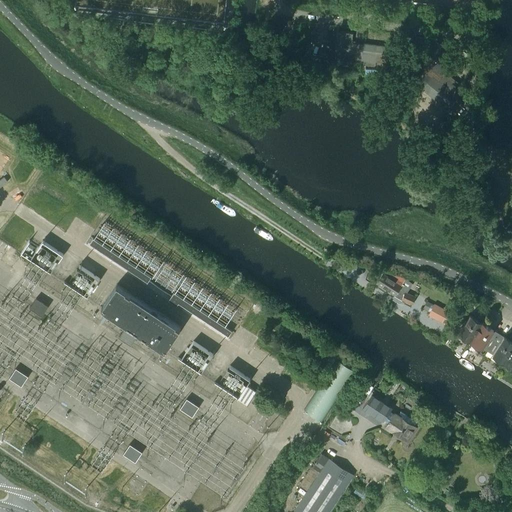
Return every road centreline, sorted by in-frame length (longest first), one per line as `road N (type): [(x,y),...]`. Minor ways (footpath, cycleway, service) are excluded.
road 1 (residential): [(0,5),(61,68),(223,160),(329,235),(439,267),(511,303)]
road 2 (unclassified): [(480,149),(467,120),(470,43),(288,11),(271,0)]
road 3 (track): [(326,259),(203,177),(159,142),(146,119)]
